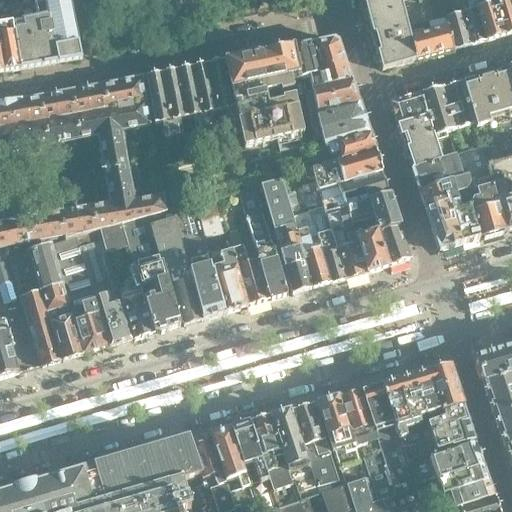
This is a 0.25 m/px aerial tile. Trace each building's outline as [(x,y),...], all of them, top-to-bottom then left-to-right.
[(81,61),(68,1),(68,0),(45,0),(37,2),(40,17),(11,22),(14,35),(19,71),(81,61)] [(362,0),(363,4),(364,4),(368,19),(401,10),(398,0),(362,0)] [(511,34),(511,12),(508,0),(472,0),(476,10),(486,42),(511,34)] [(415,62),(408,35),(401,10),(368,19),(372,34),(370,34),(376,57),(377,56),(381,72),(415,62)] [(486,42),(476,10),(459,15),(469,47),(486,42)] [(469,47),(459,15),(445,20),(447,28),(454,51),(469,47)] [(19,71),(14,35),(6,37),(4,27),(0,27),(0,50),(4,74),(19,71)] [(454,51),(447,28),(426,35),(420,32),(408,35),(415,62),(454,51)] [(350,82),(338,44),(337,43),(336,42),(335,41),(333,41),(332,41),(309,46),(320,90),(350,82)] [(320,90),(309,46),(293,49),(299,77),(299,80),(309,78),(313,92),(320,90)] [(289,79),(299,77),(293,49),(224,64),(241,149),(274,142),(276,154),(301,149),(298,137),(301,136),(293,97),(281,100),(282,102),(266,106),(264,93),(279,90),(280,93),(292,91),(289,79)] [(232,111),(223,64),(207,67),(216,114),(218,128),(228,126),(225,113),(232,111)] [(216,114),(207,67),(192,70),(204,131),(213,129),(210,115),(216,114)] [(511,79),(509,69),(498,72),(499,77),(493,79),(492,77),(480,80),(479,78),(461,84),(473,125),(474,129),(490,124),(489,121),(507,116),(508,119),(511,117),(511,79)] [(204,131),(192,70),(177,73),(186,120),(192,119),(194,133),(204,131)] [(186,120),(177,73),(162,76),(173,137),(183,135),(180,121),(186,120)] [(173,137),(162,76),(145,79),(155,126),(161,125),(164,138),(173,137)] [(0,250),(64,239),(64,242),(76,238),(76,239),(120,226),(120,225),(165,212),(162,196),(134,201),(133,195),(141,194),(137,169),(129,171),(122,132),(150,127),(141,79),(121,83),(20,102),(20,101),(3,104),(1,105),(0,104),(0,250)] [(369,136),(358,105),(350,82),(320,90),(313,92),(302,95),(314,153),(324,150),(369,136)] [(473,125),(461,84),(419,96),(426,118),(431,137),(473,125)] [(426,118),(419,96),(388,105),(396,128),(426,118)] [(439,163),(431,137),(426,118),(396,128),(404,152),(406,152),(412,170),(410,171),(411,172),(439,163)] [(374,153),(369,136),(324,150),(329,167),(374,153)] [(487,173),(485,168),(480,150),(439,163),(411,172),(418,193),(459,180),(460,181),(487,173)] [(381,174),(374,153),(329,167),(313,172),(317,187),(319,193),(335,188),(330,172),(338,170),(342,186),(381,174)] [(511,160),(485,168),(487,173),(489,172),(495,193),(493,194),(505,234),(511,232),(511,160)] [(505,234),(493,194),(495,193),(489,172),(487,173),(460,181),(459,180),(418,193),(423,208),(447,201),(448,207),(466,202),(478,242),(480,241),(480,243),(504,236),(503,235),(505,234)] [(177,174),(164,177),(167,196),(180,194),(177,174)] [(388,196),(383,181),(381,174),(342,186),(335,188),(319,193),(317,187),(285,196),(290,214),(306,209),(308,213),(323,208),(325,215),(346,209),(366,203),(388,196)] [(293,224),(290,214),(285,196),(281,181),(260,186),(279,255),(291,297),(310,292),(298,250),(300,249),(295,232),(293,224)] [(270,243),(261,215),(252,188),(236,193),(244,221),(252,248),(270,243)] [(244,221),(236,193),(214,199),(223,227),(244,221)] [(399,229),(388,196),(366,203),(372,220),(376,233),(377,235),(399,229)] [(221,235),(211,200),(192,205),(207,257),(215,255),(213,246),(219,244),(216,236),(221,235)] [(460,247),(448,207),(447,201),(423,208),(438,254),(460,247)] [(478,242),(466,202),(448,207),(460,247),(478,242)] [(213,275),(207,257),(192,205),(190,206),(190,203),(174,206),(175,209),(169,211),(181,252),(190,281),(202,322),(225,316),(213,275)] [(388,269),(377,235),(376,233),(368,235),(365,228),(361,227),(360,224),(372,220),(366,203),(346,209),(366,276),(388,269)] [(333,243),(331,234),(325,215),(323,208),(308,213),(312,228),(321,225),(324,234),(315,237),(329,286),(345,281),(333,243)] [(312,228),(308,213),(306,209),(290,214),(293,224),(301,221),(303,230),(295,232),(300,249),(298,250),(310,292),(330,286),(329,286),(315,237),(312,228)] [(366,276),(346,209),(325,215),(331,234),(344,230),(346,239),(333,243),(345,281),(345,282),(366,276)] [(179,328),(160,261),(159,258),(163,257),(181,252),(169,211),(165,212),(120,225),(120,226),(127,249),(137,285),(153,337),(171,331),(179,328)] [(121,304),(109,262),(107,255),(127,249),(120,226),(76,239),(108,349),(109,350),(133,343),(121,304)] [(410,262),(399,229),(377,235),(388,269),(410,262)] [(269,303),(256,262),(246,265),(238,238),(232,240),(230,233),(225,234),(230,253),(247,310),(269,303)] [(108,349),(76,239),(76,238),(64,242),(50,246),(67,302),(83,356),(108,349)] [(287,298),(271,243),(270,243),(252,248),(256,262),(269,303),(287,298)] [(45,308),(67,302),(50,246),(20,255),(19,256),(6,259),(39,369),(61,363),(45,308)] [(202,322),(190,281),(181,252),(163,257),(170,276),(171,287),(183,328),(202,322)] [(247,310),(230,253),(220,256),(224,272),(213,275),(225,316),(247,310)] [(39,369),(6,259),(0,261),(0,316),(18,376),(39,369)] [(153,337),(137,285),(122,289),(126,303),(121,304),(133,343),(153,337)] [(83,356),(67,302),(45,308),(61,363),(83,356)] [(0,380),(18,376),(0,316),(0,380)] [(511,373),(511,348),(474,360),(482,384),(511,373)] [(441,414),(462,407),(449,368),(442,370),(442,368),(432,371),(433,373),(412,379),(427,424),(442,419),(441,414)] [(511,447),(511,373),(482,384),(504,449),(511,447)] [(427,424),(412,379),(381,388),(402,449),(432,439),(427,424)] [(415,489),(402,449),(381,388),(381,387),(361,393),(372,427),(381,455),(395,496),(382,501),(385,511),(427,511),(425,505),(419,487),(415,489)] [(372,427),(361,393),(339,399),(356,448),(365,445),(361,431),(372,427)] [(360,462),(356,448),(339,399),(316,406),(327,439),(332,453),(334,453),(345,487),(366,479),(360,462)] [(328,454),(324,441),(312,407),(290,414),(302,449),(312,446),(316,459),(307,462),(311,475),(312,476),(333,469),(328,454)] [(474,443),(467,423),(462,407),(441,414),(442,419),(427,424),(432,439),(436,452),(452,447),(453,449),(474,443)] [(302,449),(290,414),(269,420),(290,482),(311,475),(307,462),(306,462),(302,449)] [(292,488),(290,482),(269,420),(249,425),(273,494),(292,488)] [(278,511),(273,494),(249,425),(229,431),(249,488),(256,511),(278,511)] [(249,488),(229,431),(209,438),(225,484),(238,480),(242,491),(249,488)] [(190,511),(183,487),(202,482),(206,480),(216,511),(230,511),(234,511),(225,484),(209,438),(94,471),(95,473),(83,477),(82,475),(34,489),(33,487),(15,493),(16,494),(0,498),(0,511),(190,511)] [(444,481),(483,468),(475,444),(436,458),(444,481)] [(395,496),(381,455),(360,462),(366,479),(374,503),(382,501),(395,496)] [(425,505),(488,483),(483,468),(444,481),(437,483),(437,481),(419,487),(425,505)] [(338,483),(333,469),(312,476),(316,489),(338,483)] [(385,511),(382,501),(374,503),(366,479),(345,487),(341,489),(342,489),(349,511),(385,511)] [(454,511),(494,499),(488,483),(425,505),(427,511),(454,511)] [(349,511),(342,489),(318,497),(321,504),(323,511),(349,511)] [(498,511),(494,499),(454,511),(498,511)]
